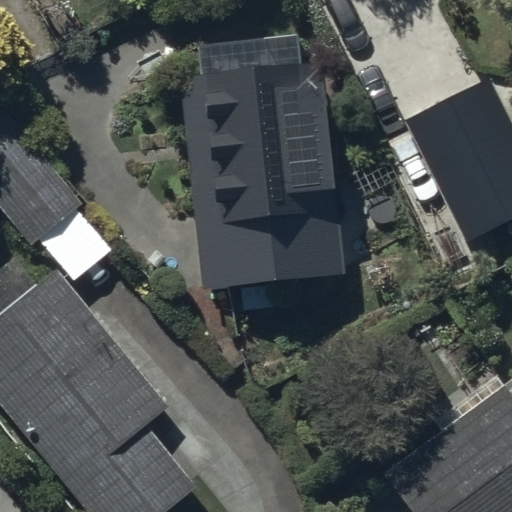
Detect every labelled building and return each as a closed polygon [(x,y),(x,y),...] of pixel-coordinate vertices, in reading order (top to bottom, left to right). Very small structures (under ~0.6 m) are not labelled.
[(384,0),(326,0),(347,39),(392,16),(384,0)] [(202,55),(178,67),(200,280),(350,265),(329,54),(299,47),(298,26),(199,30),(202,55)] [(80,193),(3,96),(0,98),(0,194),(32,236),(40,230),(73,271),(110,241),(75,197),(80,193)] [(0,393),(97,511),(150,511),(195,475),(145,414),(166,397),(55,261),(38,274),(16,247),(0,259),(0,393)] [(511,511),(511,366),(376,468),(407,511),(511,511)]
